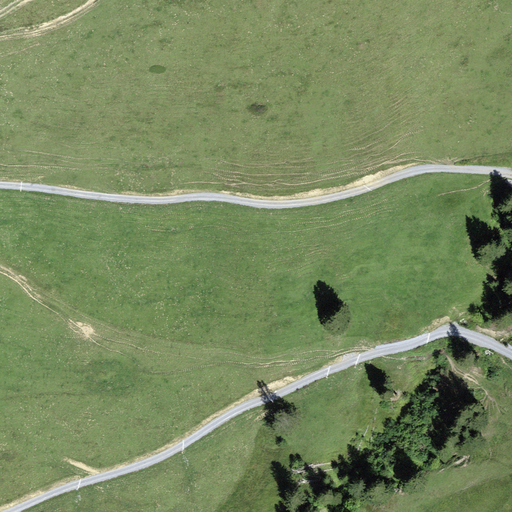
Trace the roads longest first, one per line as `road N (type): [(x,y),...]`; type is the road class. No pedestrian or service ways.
road 1 (track): [(0,511),(156,457),(247,402),(354,357),(455,329),(511,352)]
road 2 (track): [(511,172),(419,170),(295,205),(0,185)]
